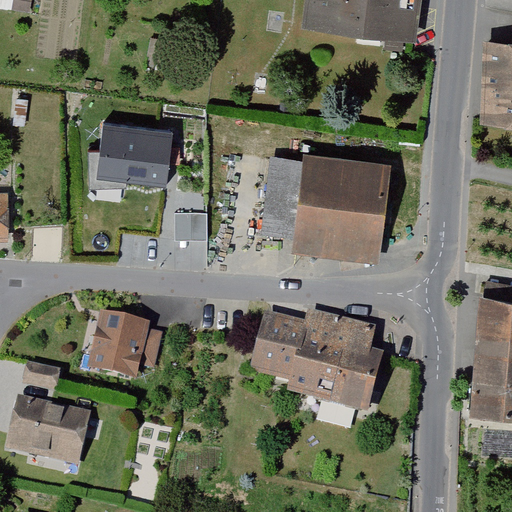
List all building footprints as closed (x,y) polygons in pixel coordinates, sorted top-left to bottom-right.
[(408,42),(413,0),(300,0),(297,28),(408,42)] [(511,45),(484,42),(480,126),(511,129),(511,45)] [(96,177),(165,186),(172,132),(103,123),(96,177)] [(370,271),(385,165),(299,153),(297,167),(267,162),(257,234),(285,238),(282,258),(370,271)] [(0,240),(9,241),(8,191),(0,191),(0,240)] [(208,213),(175,211),(174,237),(207,238),(208,213)] [(511,302),(472,295),(459,421),(511,425),(511,302)] [(150,373),(157,339),(141,336),(143,326),(96,316),(84,375),(131,384),(134,369),(150,373)] [(361,423),(378,363),(362,359),(369,334),(304,316),(300,331),(262,321),(246,378),(283,389),(280,401),(361,423)] [(56,376),(22,367),(17,390),(50,398),(56,376)] [(73,472),(84,417),(12,402),(0,458),(73,472)]
